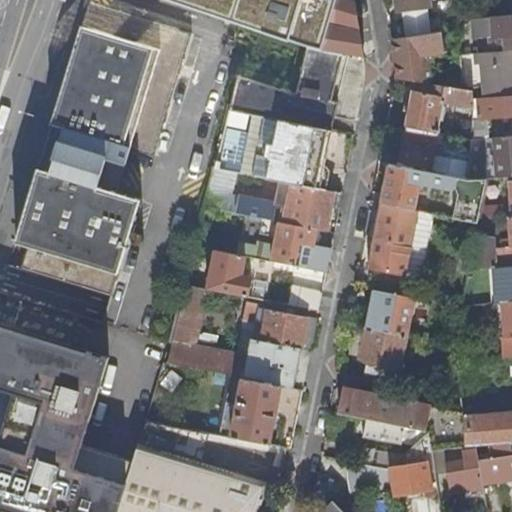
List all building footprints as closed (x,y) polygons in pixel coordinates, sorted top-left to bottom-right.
[(171,0),(307,46),(364,58),(354,0),(171,0)] [(396,0),(397,7),(402,7),(403,15),(431,11),(429,0),(396,0)] [(189,37),(86,5),(79,29),(183,59),(189,37)] [(511,15),(500,16),(492,18),(473,19),(475,39),(501,37),(502,52),(511,50),(511,15)] [(400,22),(403,37),(432,32),(430,17),(400,22)] [(183,59),(79,29),(74,47),(49,126),(51,127),(62,130),(59,143),(56,143),(51,160),(54,161),(50,175),(38,171),(36,170),(13,244),(26,248),(19,271),(111,298),(139,202),(95,189),(104,161),(117,165),(122,149),(153,158),(183,59)] [(400,80),(421,83),(430,84),(427,55),(444,51),(441,31),(432,32),(403,37),(391,38),(395,65),(398,64),(399,72),(400,80)] [(343,56),(307,46),(295,92),(236,75),(228,109),(331,130),(337,102),(331,100),(343,56)] [(511,50),(502,52),(480,53),(483,98),(511,95),(511,50)] [(413,91),(406,127),(437,133),(442,103),(472,109),(473,99),(473,91),(463,89),(430,84),(421,83),(420,92),(413,91)] [(473,99),(472,109),(471,137),(478,139),(478,133),(483,133),(483,119),(511,116),(511,95),(483,98),(473,99)] [(319,190),(331,130),(228,109),(214,168),(238,173),(293,184),(319,190)] [(51,127),(38,171),(50,175),(54,161),(51,160),(56,143),(59,143),(62,130),(51,127)] [(402,152),(399,166),(431,172),(436,140),(435,139),(437,133),(406,127),(402,152)] [(511,136),(471,140),(469,180),(486,179),(511,176),(511,136)] [(382,149),(379,162),(390,164),(399,166),(402,152),(382,149)] [(390,164),(382,204),(416,210),(421,184),(428,185),(430,185),(449,189),(450,187),(455,188),(460,186),(454,217),(479,222),(479,219),(486,179),(469,180),(431,172),(399,166),(390,164)] [(238,173),(214,168),(204,207),(235,213),(238,196),(232,194),(238,173)] [(339,209),(342,194),(319,190),(293,184),(289,207),(262,201),(263,200),(238,196),(235,213),(278,222),(315,229),(325,231),(330,207),(339,209)] [(416,210),(382,204),(369,270),(405,277),(418,211),(416,210)] [(418,211),(405,277),(413,279),(427,212),(418,211)] [(237,254),(239,243),(218,239),(222,217),(202,213),(193,246),(204,248),(215,250),(237,254)] [(511,216),(479,219),(479,222),(469,270),(501,268),(511,266),(511,216)] [(327,272),(331,249),(311,245),(315,229),(278,222),(273,247),(271,261),(327,272)] [(245,256),(271,261),(273,247),(260,243),(258,247),(239,243),(237,254),(245,256)] [(193,246),(189,265),(200,268),(204,248),(193,246)] [(241,275),(245,256),(237,254),(215,250),(208,289),(247,297),(250,277),(241,275)] [(511,266),(501,268),(502,288),(511,287),(511,266)] [(374,290),(367,328),(406,336),(414,292),(379,284),(378,290),(374,290)] [(282,386),(293,389),(307,317),(288,313),(289,309),(283,308),(282,312),(268,309),(262,340),(252,339),(249,356),(193,345),(205,289),(184,285),(169,349),(166,362),(228,375),(272,384),(282,386)] [(318,311),(322,292),(291,286),(287,305),(318,311)] [(511,301),(511,287),(502,288),(504,303),(511,301)] [(463,302),(455,300),(452,313),(462,316),(462,308),(462,306),(463,302)] [(260,321),(263,304),(246,301),(243,318),(260,321)] [(261,511),(270,484),(139,444),(134,460),(82,445),(106,360),(0,327),(0,390),(18,397),(3,449),(0,447),(0,511),(261,511)] [(406,336),(367,328),(364,346),(369,348),(367,360),(400,367),(405,344),(418,346),(419,338),(406,336)] [(461,361),(505,358),(504,344),(461,348),(461,361)] [(461,367),(460,397),(470,398),(471,366),(461,367)] [(511,413),(465,417),(465,415),(375,395),(377,381),(345,374),(343,389),(345,389),(340,414),(360,418),(404,427),(429,432),(429,433),(431,450),(477,447),(489,446),(511,444),(511,413)] [(217,434),(270,444),(282,386),(272,384),(228,375),(217,434)] [(404,427),(360,418),(357,434),(401,444),(404,427)] [(431,482),(436,482),(431,450),(429,433),(389,470),(392,489),(393,493),(405,492),(406,499),(420,497),(419,489),(432,487),(431,482)] [(483,485),(511,480),(511,444),(489,446),(491,459),(479,461),(483,485)] [(470,492),(484,490),(483,485),(479,461),(477,450),(464,451),(464,462),(445,465),(451,495),(465,493),(470,492)] [(389,470),(350,462),(349,495),(392,489),(389,470)] [(351,511),(347,508),(348,506),(339,497),(322,511),(351,511)]
